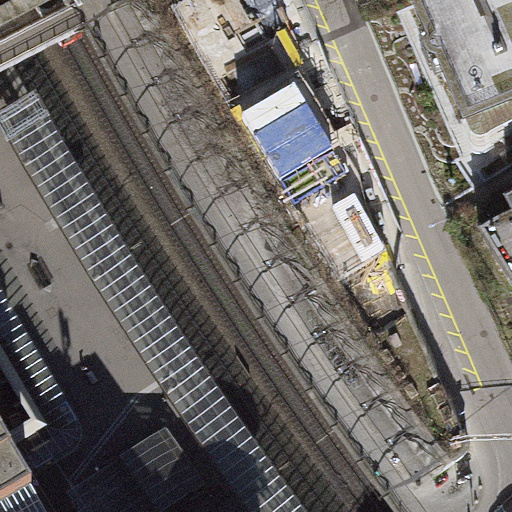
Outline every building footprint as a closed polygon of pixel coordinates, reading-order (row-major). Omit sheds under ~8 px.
[(511,0),(407,0),(476,154),(511,134),(511,0)] [(26,94),(0,109),(0,139),(85,284),(135,362),(226,493),(239,511),(295,511),(229,421),(114,246),(26,94)] [(511,210),(484,227),(511,276),(511,210)] [(0,353),(28,337),(0,290),(0,353)] [(82,433),(80,424),(28,337),(0,353),(0,362),(39,428),(7,448),(23,475),(26,473),(29,478),(71,452),(77,448),(81,441),(82,433)] [(0,510),(31,492),(33,491),(23,475),(7,448),(39,428),(0,362),(0,510)] [(174,511),(208,489),(167,429),(65,499),(74,511),(174,511)] [(0,511),(43,511),(42,510),(31,492),(0,510),(0,511)]
